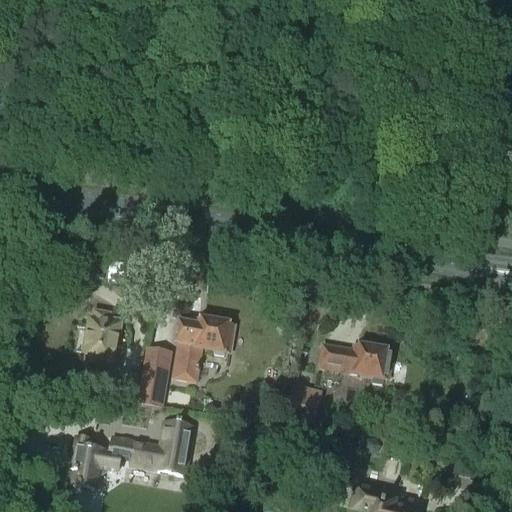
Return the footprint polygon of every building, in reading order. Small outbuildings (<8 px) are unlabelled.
[(493,328),(511,330),(511,314),(496,312),(493,328)] [(84,343),(84,346),(84,348),(85,350),(86,352),(85,362),(97,364),(91,397),(129,403),(134,378),(118,375),(122,352),(113,350),(117,324),(107,323),(108,318),(93,315),(92,320),(91,325),(89,335),(87,337),(86,339),(85,340),(84,342),(84,343)] [(177,348),(177,349),(171,383),(195,387),(201,353),(227,358),(232,329),(202,324),(201,329),(194,328),(194,329),(177,326),(174,347),(177,348)] [(170,354),(148,350),(145,350),(136,405),(160,409),(170,354)] [(352,355),(352,356),(322,351),(318,371),(349,376),(348,378),(372,382),(371,387),(381,389),(382,384),(386,385),(390,356),(361,351),(360,356),(352,355)] [(318,395),(291,389),(284,418),(312,425),(318,395)] [(133,408),(124,406),(120,428),(130,430),(133,408)] [(166,426),(162,451),(112,443),(109,458),(101,457),(101,454),(95,453),(96,447),(89,446),(89,444),(77,442),(72,474),(76,474),(73,490),(94,494),(96,483),(111,473),(119,475),(121,461),(130,463),(130,466),(159,471),(158,475),(184,479),(193,430),(166,426)] [(366,443),(363,449),(366,456),(374,456),(378,449),(374,443),(366,443)] [(392,511),(394,507),(374,502),(375,497),(354,492),(349,511),(392,511)]
